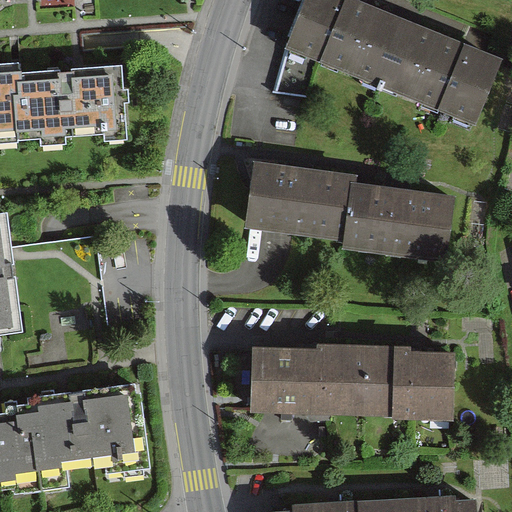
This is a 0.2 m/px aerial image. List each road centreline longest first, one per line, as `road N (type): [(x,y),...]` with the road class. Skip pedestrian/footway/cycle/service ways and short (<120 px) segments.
road 1 (residential): [(205,511),(181,274),(213,51),(233,0)]
road 2 (unknown): [(206,4),(33,31)]
